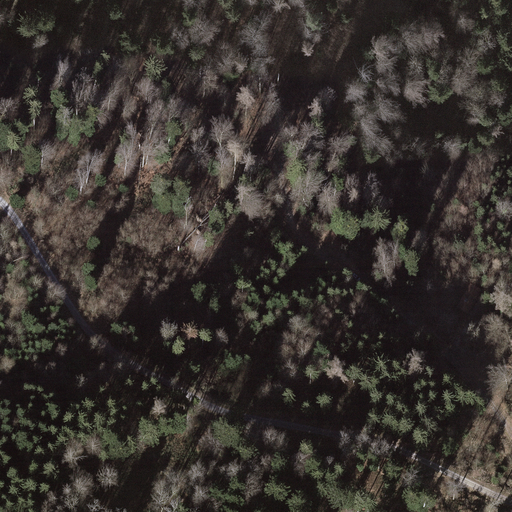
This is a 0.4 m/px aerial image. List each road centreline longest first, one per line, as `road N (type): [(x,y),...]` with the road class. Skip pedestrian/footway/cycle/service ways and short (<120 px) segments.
road 1 (track): [(511,499),(386,444),(203,401),(99,341),(0,198)]
road 2 (track): [(105,51),(164,72),(200,125),(273,157),(298,235),(459,365),(511,438)]
